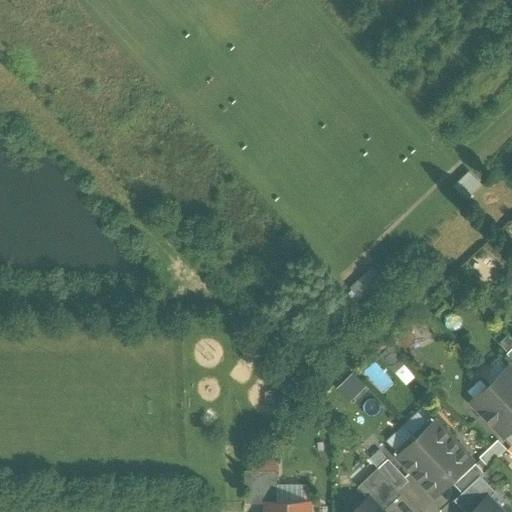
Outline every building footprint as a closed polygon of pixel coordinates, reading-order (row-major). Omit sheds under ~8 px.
[(469,198),(485,183),(471,169),(455,184),(469,198)] [(375,266),(345,293),(357,306),(387,279),(375,266)] [(511,369),(508,366),(489,384),(511,407),(511,369)] [(354,372),(338,387),(351,400),(367,385),(354,372)] [(511,428),(511,407),(489,384),(470,401),(503,436),(511,428)] [(414,474),(451,438),(431,417),(393,452),(414,474)] [(434,496),(472,460),(451,438),(414,474),(434,496)] [(408,480),(387,458),(377,468),(398,490),(408,480)] [(483,472),(475,463),(453,484),(461,492),(480,475),(483,472)] [(398,490),(377,468),(358,486),(369,498),(369,497),(382,511),(401,494),(398,490)] [(276,470),(244,470),(244,503),(267,503),(277,503),(276,470)] [(495,491),(480,475),(461,492),(453,500),(464,511),(470,511),(484,499),(485,500),(489,497),(495,491)] [(369,498),(353,511),(383,511),(382,511),(369,497),(369,498)] [(502,511),(489,497),(485,500),(484,499),(470,511),(502,511)] [(277,503),(267,503),(266,511),(307,511),(307,502),(277,503)]
